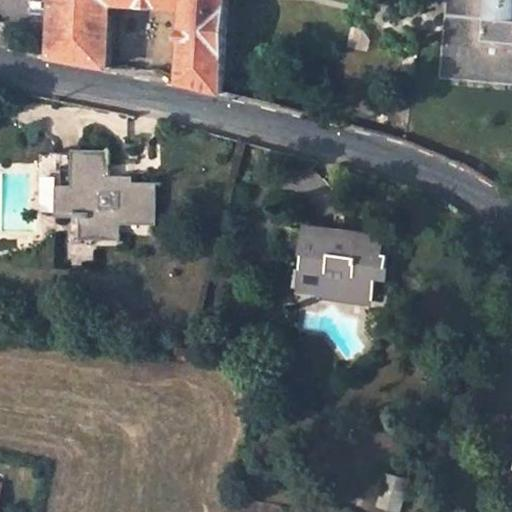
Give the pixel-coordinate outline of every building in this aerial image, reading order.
[(227,0),(53,0),(50,47),(50,57),(107,69),(112,0),(140,0),(186,3),(181,81),(221,91),(227,0)] [(511,0),(453,0),(452,22),(469,23),(467,44),(454,43),(451,45),(448,47),(448,48),(441,80),(511,86),(511,0)] [(110,158),(83,157),(81,191),(66,190),(64,215),(83,216),(83,237),(119,238),(120,220),(156,221),(157,184),(108,183),(110,158)] [(342,236),(345,217),(335,215),(332,235),(342,236)] [(332,235),(306,231),(300,271),(326,275),(322,297),(372,305),(376,274),(384,275),(388,257),(379,255),(382,242),(342,236),(332,235)] [(297,292),(322,297),(326,275),(300,271),(297,292)] [(402,508),(404,476),(382,474),(380,506),(402,508)]
